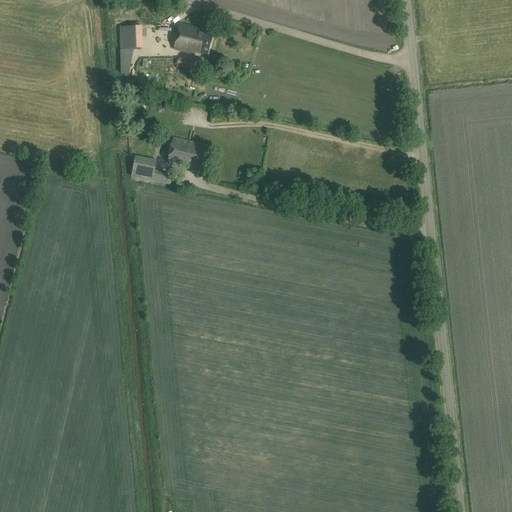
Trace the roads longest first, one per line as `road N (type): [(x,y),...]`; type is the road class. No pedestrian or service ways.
road 1 (unclassified): [(460,511),(405,0)]
road 2 (track): [(181,0),(412,64)]
